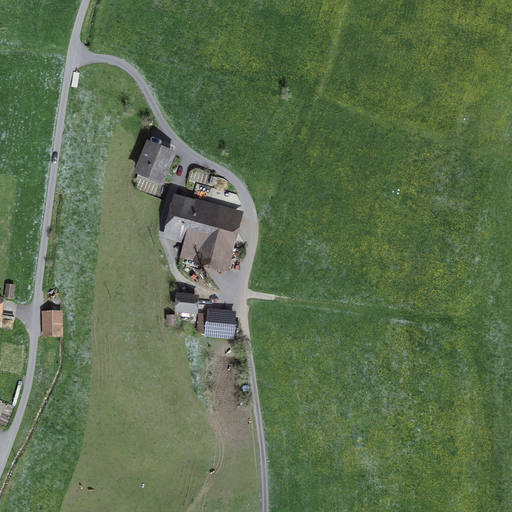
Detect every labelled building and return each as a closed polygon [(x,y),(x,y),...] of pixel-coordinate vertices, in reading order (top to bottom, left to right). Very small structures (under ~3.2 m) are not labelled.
[(172,155),(149,146),(138,171),(162,181),(172,155)] [(183,251),(189,257),(234,269),(239,252),(229,249),(241,202),(237,194),(196,184),(191,204),(177,201),(169,234),(187,239),(183,251)] [(14,298),(15,285),(7,284),(6,297),(14,298)] [(182,309),(193,310),(192,320),(208,322),(210,298),(183,296),(182,309)] [(0,298),(0,326),(12,329),(15,316),(0,314),(3,299),(0,298)] [(45,313),(46,334),(61,333),(60,313),(45,313)] [(235,315),(211,313),(210,332),(233,334),(235,315)]
